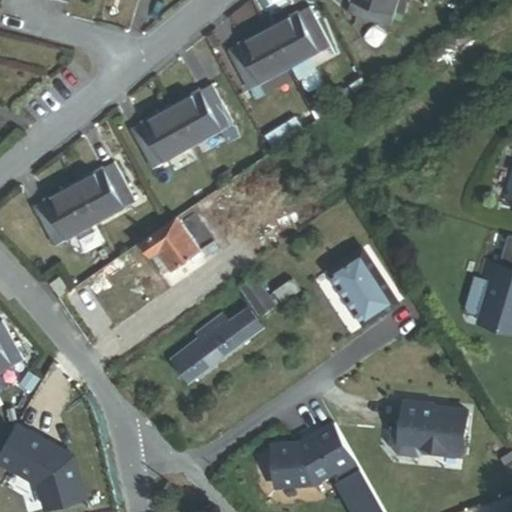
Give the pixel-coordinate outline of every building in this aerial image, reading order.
[(351,0),(347,14),(390,27),(398,0),(351,0)] [(290,68),(330,47),(310,8),(270,29),(290,68)] [(249,90),(290,68),(270,29),(229,50),(249,90)] [(194,147),(234,125),(213,86),(173,107),(194,147)] [(154,168),(194,147),(173,107),(132,129),(154,168)] [(274,146),(303,127),(296,116),(267,135),(274,146)] [(76,184),(97,223),(135,202),(115,163),(76,184)] [(202,215),(218,204),(216,200),(239,183),(235,178),(196,206),(202,215)] [(55,245),(97,223),(76,184),(35,206),(55,245)] [(165,275),(199,250),(177,219),(142,243),(165,275)] [(278,245),(288,238),(282,229),(272,236),(278,245)] [(207,259),(219,251),(215,244),(203,251),(207,259)] [(181,294),(189,307),(259,259),(251,246),(181,294)] [(398,305),(361,251),(328,274),(366,328),(398,305)] [(511,330),(511,267),(486,260),(481,277),(490,280),(478,321),(511,330)] [(261,318),(276,308),(255,277),(241,287),(261,318)] [(276,290),(284,303),(301,292),(293,280),(276,290)] [(56,294),(61,289),(55,282),(49,286),(56,294)] [(256,335),(264,329),(249,308),(240,314),(256,335)] [(172,358),(191,383),(256,335),(240,314),(229,322),(223,313),(197,333),(200,338),(172,358)] [(0,373),(24,360),(3,322),(0,323),(0,373)] [(462,455),(468,409),(434,405),(434,401),(405,398),(403,422),(394,429),(392,443),(399,451),(419,454),(427,447),(442,449),(441,452),(462,455)] [(86,497),(74,452),(17,420),(0,450),(0,460),(39,481),(45,506),(86,497)] [(335,425),(301,445),(274,447),(278,490),(315,486),(357,461),(335,425)]
